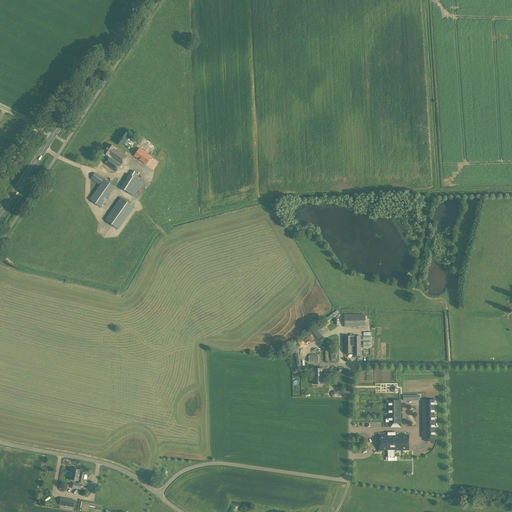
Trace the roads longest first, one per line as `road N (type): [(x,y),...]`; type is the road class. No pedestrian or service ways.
road 1 (unclassified): [(157,494),(182,471),(214,462),(348,481),(352,364),(511,363)]
road 2 (unclassified): [(157,494),(103,463),(0,442)]
road 3 (primary): [(53,134),(141,0)]
